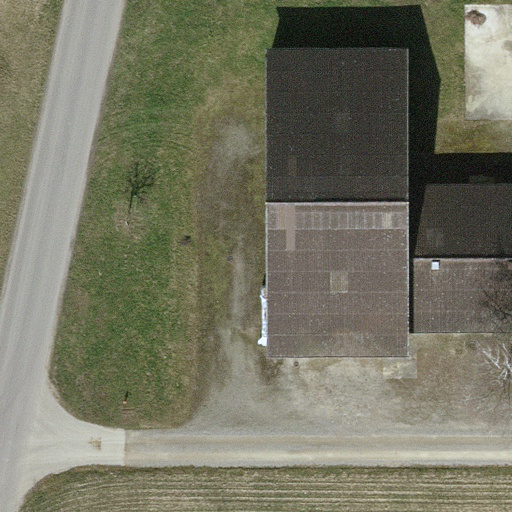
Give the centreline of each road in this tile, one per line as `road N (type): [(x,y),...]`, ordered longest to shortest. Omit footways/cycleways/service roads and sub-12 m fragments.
road 1 (track): [(3,443),(511,447)]
road 2 (unclassified): [(0,463),(97,0)]
